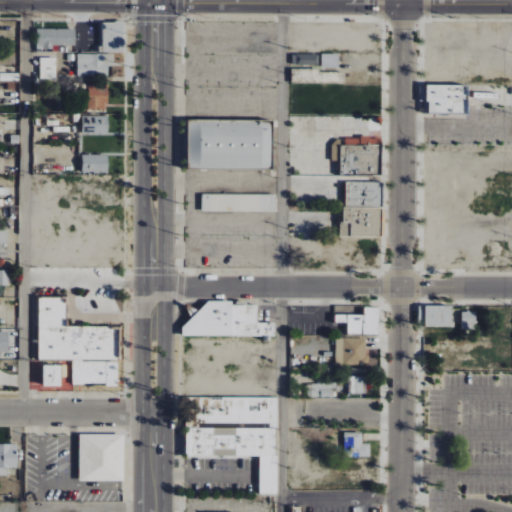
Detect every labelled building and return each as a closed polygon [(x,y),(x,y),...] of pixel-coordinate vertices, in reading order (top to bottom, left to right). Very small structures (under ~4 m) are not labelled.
[(124,52),(124,22),(102,23),(103,53),(124,52)] [(36,49),(53,49),(53,45),(74,45),(75,29),(37,29),(36,49)] [(125,66),(113,66),(114,54),(78,53),(77,76),(108,76),(108,67),(112,67),(112,76),(125,77),(125,66)] [(339,56),(323,54),(321,64),(337,66),(339,56)] [(56,58),(40,57),(40,79),(56,79),(56,58)] [(107,110),(107,85),(87,85),(86,109),(107,110)] [(468,85),(427,85),(427,114),(468,114),(468,85)] [(109,116),(82,116),(82,134),(108,135),(109,116)] [(272,169),(272,120),(187,120),(187,169),(272,169)] [(340,175),(381,176),(381,139),(332,138),(332,161),(340,161),(340,175)] [(108,155),(82,154),(82,172),(108,173),(108,155)] [(383,237),(382,182),(343,182),(344,237),(383,237)] [(276,194),(202,194),(202,212),(276,212),(276,194)] [(0,243),(9,243),(9,229),(0,229),(0,243)] [(0,285),(8,286),(9,271),(0,270),(0,285)] [(39,359),(73,360),(72,385),(118,385),(118,361),(120,361),(120,327),(66,327),(66,297),(39,297),(39,359)] [(233,335),(232,301),(201,301),(202,321),(182,321),(182,337),(233,335)] [(452,306),(418,306),(419,327),(452,326),(452,306)] [(346,334),(378,335),(379,308),(363,307),(363,315),(335,315),(335,323),(346,323),(346,334)] [(475,312),(462,312),(462,327),(475,327),(475,312)] [(323,360),(335,361),(335,365),(366,366),(367,338),(335,337),(335,341),(323,341),(323,360)] [(348,394),(366,394),(365,376),(348,376),(348,394)] [(307,397),(334,397),(334,383),(307,384),(307,397)] [(185,456),(259,456),(259,494),(277,494),(277,397),(186,397),(185,456)] [(370,457),(370,444),(362,444),(362,433),(344,433),(344,457),(370,457)] [(124,434),(79,435),(79,481),(124,481),(124,434)] [(0,476),(7,476),(7,467),(14,467),(14,444),(0,444),(0,476)]
